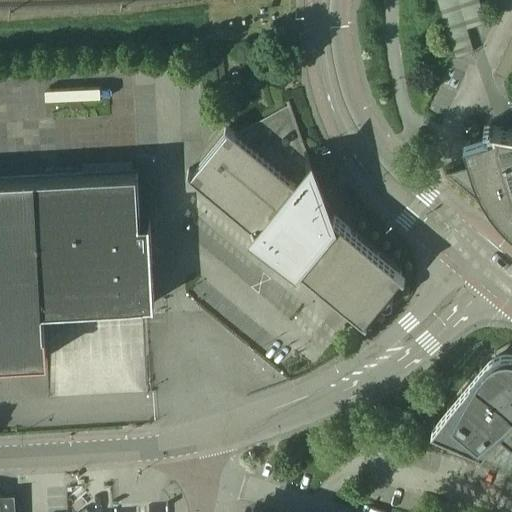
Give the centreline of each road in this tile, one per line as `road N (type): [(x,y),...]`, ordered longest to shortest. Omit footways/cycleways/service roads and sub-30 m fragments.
road 1 (secondary): [(318,0),(321,76),(348,147),(383,196),(463,263)]
road 2 (tertiary): [(234,429),(324,406),(372,383),(489,286)]
road 3 (secondary): [(479,245),(395,170),(370,135),(344,77),(338,0)]
road 4 (tertiary): [(463,263),(392,336),(234,429)]
road 5 (tertiary): [(197,441),(125,455),(0,462)]
